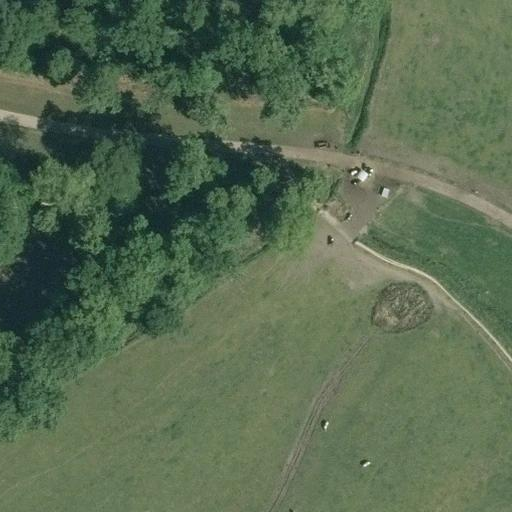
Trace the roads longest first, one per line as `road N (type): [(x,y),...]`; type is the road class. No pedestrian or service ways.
road 1 (track): [(274,154),(0,117)]
road 2 (track): [(511,224),(379,169),(274,154)]
